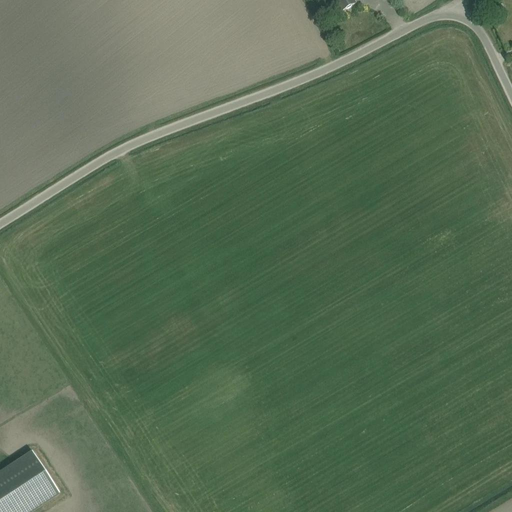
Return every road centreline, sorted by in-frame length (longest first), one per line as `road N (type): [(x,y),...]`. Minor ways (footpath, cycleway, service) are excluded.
road 1 (unclassified): [(0,228),(110,156),(312,78),(456,0)]
road 2 (unclassified): [(511,112),(456,0)]
